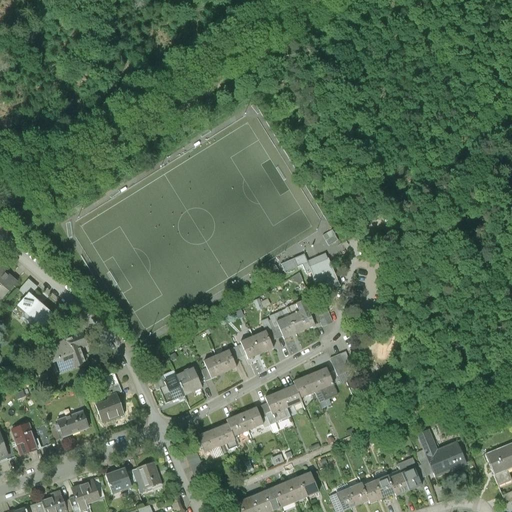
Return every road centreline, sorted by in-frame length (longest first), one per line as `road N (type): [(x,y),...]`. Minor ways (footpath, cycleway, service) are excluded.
road 1 (residential): [(161,432),(337,339),(335,312),(360,239)]
road 2 (residential): [(161,432),(117,344),(0,229)]
road 3 (residential): [(192,505),(371,432)]
road 4 (track): [(511,126),(365,227),(360,239)]
road 5 (residential): [(0,492),(161,432)]
road 6 (track): [(371,432),(511,360)]
